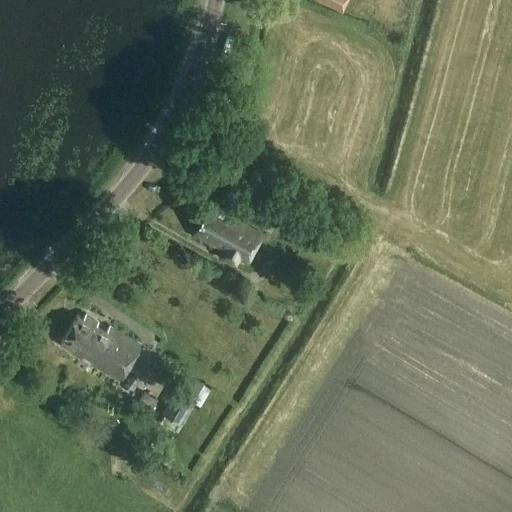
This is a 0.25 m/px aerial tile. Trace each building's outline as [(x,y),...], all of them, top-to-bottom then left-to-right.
[(284,0),(282,5),(306,16),(313,0),(284,0)] [(324,0),(343,9),(347,0),(324,0)] [(223,219),(227,213),(226,209),(221,206),(217,207),(214,214),(209,211),(195,234),(224,250),(221,255),(235,263),(238,258),(247,263),(263,235),(230,215),(227,221),(223,219)] [(296,234),(308,240),(315,228),(302,221),(296,234)] [(98,322),(86,313),(83,318),(78,314),(60,345),(91,362),(90,363),(121,380),(141,344),(109,326),(106,331),(96,325),(98,322)] [(195,379),(189,389),(197,394),(202,384),(195,379)] [(178,383),(162,412),(180,423),(197,394),(189,389),(178,383)] [(156,399),(144,391),(138,400),(151,407),(156,399)]
